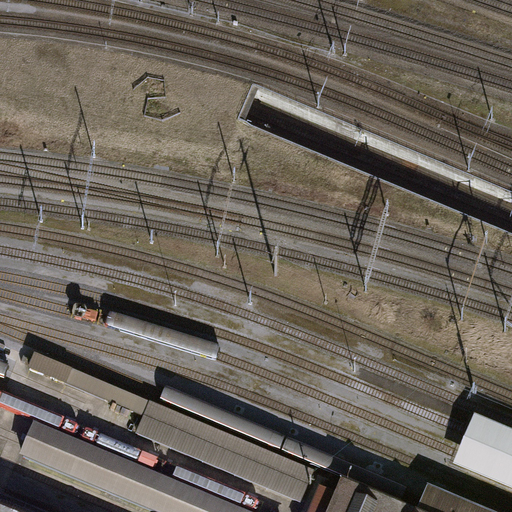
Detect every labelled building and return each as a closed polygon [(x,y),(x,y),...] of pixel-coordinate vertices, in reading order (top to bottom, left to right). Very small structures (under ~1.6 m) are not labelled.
[(140,418),(145,406),(35,359),(30,371),(140,418)] [(133,436),(295,504),(298,496),(307,474),(145,406),(140,418),(136,428),(133,436)] [(457,473),(511,496),(511,438),(478,424),(473,435),(464,458),(457,473)] [(15,459),(140,511),(234,511),(29,425),(22,442),(15,459)] [(397,511),(344,490),(340,499),(319,491),(314,503),(310,511),(28,511),(2,501),(0,504),(0,511),(397,511)]
